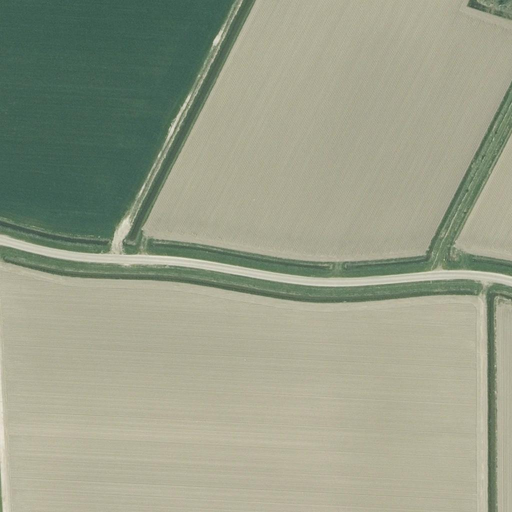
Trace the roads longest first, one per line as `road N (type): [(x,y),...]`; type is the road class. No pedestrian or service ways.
road 1 (unclassified): [(0,241),(70,257),(186,261),(330,282),(454,276),(511,283)]
road 2 (track): [(427,277),(511,102)]
